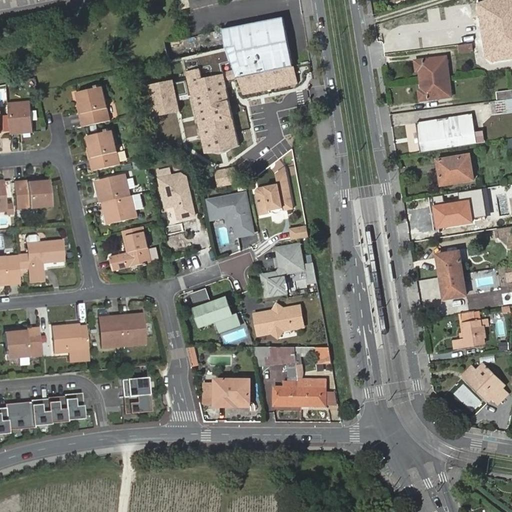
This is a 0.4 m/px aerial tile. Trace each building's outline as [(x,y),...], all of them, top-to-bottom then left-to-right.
[(0,0),(0,9),(47,0),(0,0)] [(190,0),(192,9),(222,3),(221,0),(190,0)] [(468,0),(452,0),(457,14),(471,9),(468,0)] [(511,0),(487,0),(477,4),(486,57),(492,63),(511,59),(511,0)] [(287,67),(294,66),(284,17),(223,29),(226,50),(236,77),(287,67)] [(461,53),(474,51),(474,44),(460,45),(461,53)] [(194,67),(192,57),(184,59),(188,81),(191,94),(204,154),(215,152),(220,154),(224,153),(230,149),(240,146),(226,88),(223,89),(220,80),(205,83),(201,66),(194,67)] [(422,69),(423,79),(450,76),(448,57),(418,60),(418,70),(422,69)] [(294,66),(236,77),(243,96),(299,85),(294,66)] [(450,76),(423,79),(423,89),(421,89),(421,100),(452,97),(450,76)] [(172,80),(147,86),(155,120),(182,114),(178,97),(191,94),(188,81),(173,85),(172,80)] [(80,114),(83,128),(111,122),(104,88),(102,88),(102,87),(98,88),(99,89),(78,93),(81,103),(83,114),(80,114)] [(499,101),(511,99),(511,91),(497,93),(499,101)] [(29,99),(6,101),(9,130),(21,129),(21,132),(32,131),(29,99)] [(420,153),(476,144),(471,114),(447,118),(416,123),(419,142),(420,153)] [(411,125),(392,127),(396,155),(414,153),(411,125)] [(90,158),(93,172),(122,166),(115,132),(113,133),(112,130),(109,131),(109,133),(88,138),(91,148),(93,158),(90,158)] [(450,167),(452,183),(473,180),(469,155),(438,160),(439,169),(450,167)] [(441,185),(452,183),(450,167),(439,169),(441,185)] [(232,168),(218,171),(222,186),(236,182),(232,168)] [(169,169),(158,172),(160,179),(165,202),(172,200),(175,201),(179,220),(196,216),(187,177),(182,174),(171,176),(169,169)] [(100,193),(102,203),(104,203),(131,197),(126,176),(95,183),(98,193),(100,193)] [(28,180),(14,182),(17,210),(51,208),(48,181),(38,182),(28,183),(28,180)] [(291,180),(281,182),(282,189),(261,192),(259,195),(263,219),(273,217),(273,215),(289,212),(290,214),(297,213),(291,180)] [(249,194),(211,201),(214,221),(230,218),(231,227),(240,225),(242,237),(256,235),(249,194)] [(106,210),(135,205),(133,196),(131,197),(104,203),(106,210)] [(469,201),(444,205),(445,216),(456,214),(457,224),(472,222),(469,201)] [(138,216),(135,205),(106,210),(107,212),(105,212),(108,225),(136,219),(138,216)] [(445,216),(444,205),(434,206),(436,215),(437,215),(439,227),(457,224),(456,214),(445,216)] [(498,226),(511,225),(511,214),(497,216),(498,226)] [(142,226),(121,231),(126,252),(109,256),(112,269),(142,263),(143,264),(151,263),(142,226)] [(290,228),(292,239),(308,236),(306,226),(290,228)] [(511,227),(497,229),(499,238),(511,236),(511,227)] [(208,231),(193,234),(196,248),(211,245),(208,231)] [(30,267),(31,284),(45,282),(44,264),(65,263),(63,241),(28,244),(29,254),(17,255),(17,256),(18,268),(30,267)] [(300,243),(276,248),(280,267),(277,271),(262,274),(265,296),(287,292),(285,277),(288,272),(304,269),(300,243)] [(452,263),(460,261),(459,253),(451,254),(452,263)] [(443,264),(445,276),(462,274),(460,261),(452,263),(451,254),(438,256),(439,265),(443,264)] [(8,287),(20,286),(18,268),(17,256),(0,257),(0,284),(7,284),(8,287)] [(314,261),(305,263),(309,284),(318,283),(314,261)] [(447,287),(442,288),(444,299),(457,297),(456,287),(464,286),(462,274),(445,276),(447,287)] [(290,289),(307,288),(306,280),(289,281),(290,289)] [(465,295),(464,286),(456,287),(457,297),(465,295)] [(213,303),(208,288),(192,293),(195,302),(208,297),(211,304),(213,303)] [(208,297),(195,302),(197,309),(201,307),(207,325),(216,322),(234,315),(228,298),(213,303),(211,304),(208,297)] [(300,306),(256,313),(259,335),(304,328),(300,306)] [(474,311),(460,313),(463,334),(466,334),(467,339),(461,340),(458,340),(459,349),(482,346),(481,339),(485,339),(484,327),(481,327),(480,321),(475,322),(474,311)] [(122,317),(125,346),(147,344),(144,313),(133,314),(134,316),(122,317)] [(242,324),(238,314),(234,315),(216,322),(220,332),(242,324)] [(102,348),(125,346),(122,317),(112,318),(112,316),(109,316),(100,317),(100,322),(102,348)] [(56,354),(90,351),(87,326),(81,327),(68,328),(68,325),(53,326),(56,354)] [(8,359),(42,356),(40,327),(26,329),(27,331),(16,332),(5,333),(7,354),(6,355),(6,357),(8,357),(8,359)] [(226,342),(246,337),(244,330),(224,335),(226,342)] [(195,346),(189,347),(192,366),(198,365),(195,346)] [(297,362),(296,347),(293,347),(276,347),(278,363),(297,362)] [(319,363),(332,363),(329,347),(316,347),(319,363)] [(477,385),(475,387),(489,401),(491,398),(498,404),(507,394),(501,388),(503,385),(483,366),(477,372),(471,379),(477,385)] [(463,376),(475,387),(477,385),(471,379),(477,372),(471,367),(463,376)] [(148,377),(122,380),(124,397),(150,395),(148,377)] [(303,394),(303,407),(326,407),(326,381),(299,380),(299,382),(300,394),(302,394),(303,394)] [(216,381),(216,406),(250,406),(250,381),(216,381)] [(274,406),(302,407),(302,394),(300,394),(298,394),(298,382),(284,381),(284,387),(274,387),(274,406)] [(463,383),(453,393),(472,412),(482,402),(463,383)] [(65,395),(66,396),(68,420),(85,419),(83,393),(65,395)] [(150,395),(124,397),(125,414),(151,411),(150,395)] [(49,399),(49,400),(51,423),(68,422),(68,420),(66,396),(48,398),(49,399)] [(31,400),(32,402),(34,426),(51,424),(51,423),(49,400),(49,399),(31,400)] [(6,404),(7,409),(9,429),(35,427),(34,426),(32,402),(6,404)] [(7,409),(0,409),(0,433),(9,433),(9,429),(7,409)]
